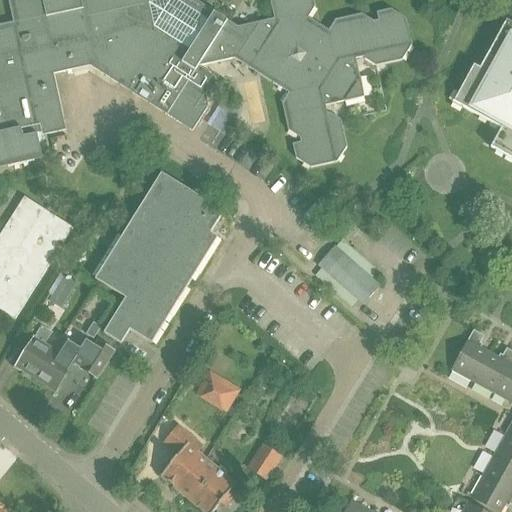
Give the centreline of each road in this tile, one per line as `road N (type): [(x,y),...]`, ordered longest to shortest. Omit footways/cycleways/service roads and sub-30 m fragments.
road 1 (residential): [(269,511),(410,273)]
road 2 (residential): [(230,265),(262,206),(245,182),(129,114),(101,116)]
